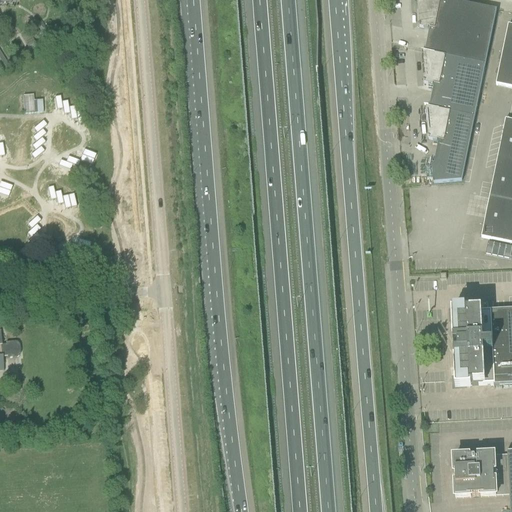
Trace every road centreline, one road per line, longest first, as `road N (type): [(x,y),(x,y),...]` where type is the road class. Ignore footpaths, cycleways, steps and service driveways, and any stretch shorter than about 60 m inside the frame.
road 1 (trunk): [(191,0),(241,511)]
road 2 (trunk): [(375,511),(334,0)]
road 3 (motorway): [(259,0),(300,511)]
road 4 (motorway): [(328,511),(287,0)]
road 5 (unclassified): [(416,511),(376,0)]
road 6 (tertiary): [(129,0),(148,226)]
road 7 (tertiary): [(158,359),(170,511)]
road 8 (residential): [(0,295),(150,292)]
